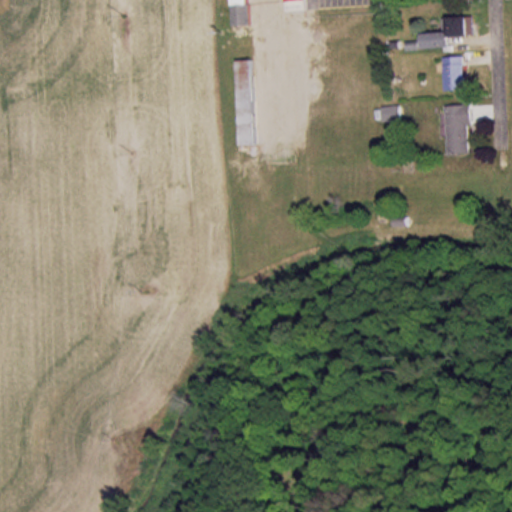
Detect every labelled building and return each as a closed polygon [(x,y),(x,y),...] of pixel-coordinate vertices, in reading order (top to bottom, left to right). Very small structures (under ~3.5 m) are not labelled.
[(234,0),(235,28),(254,27),(252,0),(234,0)] [(458,49),(458,38),(477,37),(476,17),(446,18),(446,33),(429,34),(429,50),(458,49)] [(450,92),(471,91),(469,57),(448,58),(450,92)] [(260,62),(242,62),(244,147),(262,146),(260,62)] [(477,106),(452,107),(453,156),(478,155),(477,106)]
